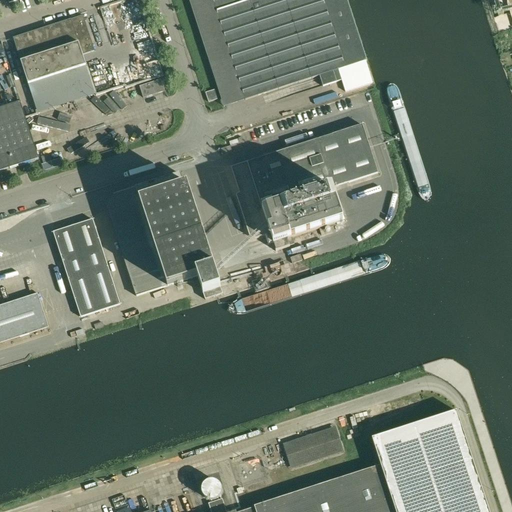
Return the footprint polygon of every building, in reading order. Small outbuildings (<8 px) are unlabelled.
[(213,0),(246,100),(319,76),(320,78),(322,86),(323,87),(336,82),(333,72),(345,68),(366,61),(367,61),(347,0),(213,0)] [(83,16),(13,38),(28,85),(86,66),(82,55),(94,51),(83,16)] [(164,91),(163,85),(161,80),(140,87),(143,98),(164,91)] [(215,90),(205,93),(209,103),(218,100),(215,90)] [(0,161),(3,170),(17,166),(38,159),(26,119),(20,102),(0,108),(0,161)] [(271,155),(231,168),(239,194),(237,195),(237,196),(254,239),(266,235),(270,234),(276,251),(295,245),(292,237),(343,221),(336,200),(332,187),(377,174),(362,125),(320,139),(271,155)] [(227,147),(220,149),(222,156),(232,153),(230,146),(227,147)] [(107,207),(136,297),(197,277),(205,300),(222,294),(220,288),(214,267),(213,266),(187,185),(184,172),(114,194),(107,207)] [(120,305),(119,302),(105,259),(92,220),(53,232),(81,317),(120,305)] [(0,343),(50,327),(49,327),(39,294),(38,293),(0,305),(0,343)] [(370,435),(380,466),(395,511),(487,511),(454,408),(370,435)] [(395,511),(380,466),(254,507),(254,508),(255,511),(395,511)] [(255,511),(254,508),(245,511),(240,511),(226,511),(222,499),(208,504),(211,511),(152,511),(147,511),(255,511)]
